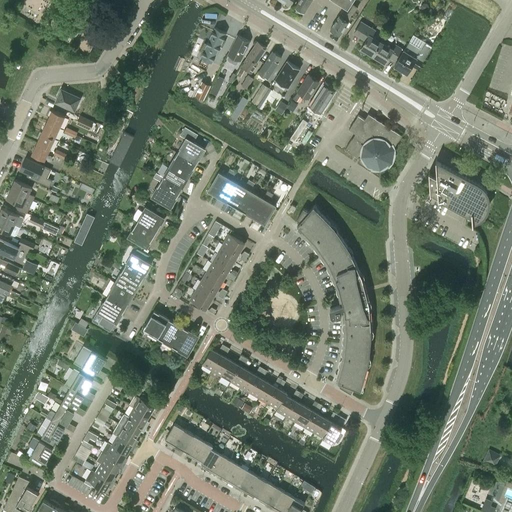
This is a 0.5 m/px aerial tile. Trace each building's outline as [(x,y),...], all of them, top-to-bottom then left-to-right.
[(302,11),(304,12),(311,0),(298,0),(295,6),(298,8),(298,10),(301,11),(302,11)] [(332,0),(347,9),(353,0),(332,0)] [(339,15),(330,29),(332,30),(331,30),(335,33),(336,33),(339,35),(358,7),(353,4),(348,12),(346,12),(343,17),(339,15)] [(372,36),(375,30),(361,21),(355,31),(362,35),(360,37),(365,40),(361,48),(372,55),(381,41),(372,36)] [(226,40),(223,39),(226,32),(215,27),(207,44),(204,43),(201,49),(203,50),(200,57),(212,62),(220,46),(222,47),(226,40)] [(227,55),(229,55),(228,59),(228,61),(235,64),(237,63),(238,60),(240,61),(250,41),(237,34),(227,55)] [(409,41),(394,66),(395,66),(407,73),(407,72),(412,65),(416,58),(423,62),(432,47),(425,42),(413,35),(409,41)] [(258,62),(257,62),(267,46),(258,40),(241,65),(252,72),(253,69),(256,65),(258,62)] [(381,41),(372,55),(384,63),(388,56),(395,60),(402,48),(396,44),(393,49),(381,41)] [(259,71),(267,77),(282,56),(273,50),(259,71)] [(287,60),(275,79),(287,88),(300,68),(287,60)] [(228,80),(232,82),(237,74),(233,72),(228,80)] [(241,85),(247,89),(254,78),(248,74),(241,85)] [(308,74),(293,98),(297,100),(301,93),(308,98),(319,81),(308,74)] [(205,98),(211,86),(203,82),(197,94),(205,98)] [(256,93),(262,97),(269,87),(263,83),(256,93)] [(322,103),(325,105),(334,91),(323,84),(309,105),(314,108),(315,106),(318,108),(322,103)] [(212,87),(210,92),(216,95),(219,90),(212,87)] [(74,110),(79,98),(62,90),(56,101),(74,110)] [(281,115),(287,106),(281,101),(275,111),(281,115)] [(287,107),(292,110),(296,104),(291,101),(287,107)] [(238,115),(243,108),(237,105),(233,112),(238,115)] [(47,121),(59,127),(65,116),(53,110),(47,121)] [(388,165),(389,166),(392,162),(393,160),(394,158),(395,155),(395,152),(395,148),(394,146),(402,135),(374,117),(372,120),(372,121),(368,122),(368,121),(358,114),(349,128),(355,133),(345,148),(361,159),(361,158),(362,158),(363,160),(364,162),(366,164),(368,166),(371,167),(372,167),(371,168),(373,169),(376,169),(380,169),(382,168),(385,167),(388,165)] [(85,128),(89,130),(93,122),(80,116),(78,122),(86,126),(85,128)] [(43,131),(55,137),(59,127),(47,121),(43,131)] [(196,163),(198,160),(205,148),(193,141),(197,134),(185,127),(181,134),(186,137),(177,152),(196,163)] [(37,142),(50,148),(55,137),(43,131),(37,142)] [(134,136),(125,132),(110,162),(119,166),(134,136)] [(50,148),(37,142),(32,154),(44,159),(50,148)] [(169,167),(188,178),(196,163),(177,152),(169,167)] [(52,180),(47,177),(51,169),(26,157),(20,170),(29,174),(28,177),(37,181),(49,187),(52,180)] [(436,159),(437,175),(437,179),(430,175),(430,171),(429,171),(430,193),(431,193),(431,192),(438,196),(438,198),(439,198),(439,197),(467,212),(467,211),(472,214),(473,223),(473,220),(476,220),(479,218),(482,216),(484,214),(486,211),(488,208),(489,204),(489,201),(488,198),(488,194),(486,191),(484,188),(482,186),(479,184),(437,161),(437,159),(436,159)] [(160,181),(179,192),(188,178),(169,167),(160,181)] [(208,190),(218,196),(233,170),(230,168),(225,176),(219,172),(208,190)] [(236,172),(233,170),(218,196),(227,201),(238,183),(231,179),(236,172)] [(11,188),(33,199),(34,196),(29,193),(32,186),(15,179),(11,188)] [(238,183),(227,201),(236,207),(252,181),(248,179),(244,187),(238,183)] [(170,207),(179,192),(160,181),(152,196),(170,207)] [(252,181),(236,207),(246,212),(256,194),(250,190),(255,183),(252,181)] [(33,199),(11,188),(6,198),(15,202),(12,206),(27,213),(33,199)] [(256,194),(246,212),(255,218),(269,194),(270,192),(267,190),(263,198),(256,194)] [(49,198),(57,202),(59,197),(51,194),(49,198)] [(269,194),(255,218),(265,223),(268,218),(271,220),(282,202),(269,194)] [(137,221),(156,232),(164,217),(146,206),(137,221)] [(0,212),(0,217),(21,227),(22,224),(16,221),(19,215),(3,207),(0,212)] [(315,211),(311,208),(309,211),(303,208),(297,219),(300,221),(297,224),(315,242),(328,262),(339,284),(340,289),(343,301),(329,306),(331,314),(332,316),(334,316),(341,315),(340,307),(340,306),(344,305),(345,308),(347,333),(344,357),(338,381),(341,382),(340,385),(339,386),(351,392),(354,387),(358,388),(360,384),(362,384),(369,361),(372,333),(369,304),(364,284),(362,276),(350,250),(334,226),(317,209),(315,211)] [(94,217),(87,214),(74,241),(82,244),(94,217)] [(45,221),(32,215),(30,221),(42,226),(45,221)] [(21,227),(0,217),(0,228),(10,234),(13,227),(19,230),(21,227)] [(147,247),(156,232),(137,221),(128,236),(147,247)] [(223,243),(239,253),(245,243),(229,233),(223,243)] [(22,237),(20,243),(33,249),(35,243),(22,237)] [(0,250),(14,258),(19,247),(0,238),(0,250)] [(239,253),(223,243),(218,252),(234,261),(239,253)] [(132,252),(124,267),(142,278),(151,263),(144,259),(147,254),(137,248),(134,253),(132,252)] [(234,261),(218,252),(212,261),(228,271),(234,261)] [(15,276),(20,268),(8,262),(0,257),(0,263),(6,266),(4,270),(15,276)] [(228,271),(212,261),(207,271),(223,280),(228,271)] [(124,267),(115,282),(134,293),(142,278),(124,267)] [(223,280),(207,271),(201,280),(217,290),(223,280)] [(12,285),(0,279),(0,286),(9,291),(12,285)] [(196,289),(212,298),(217,290),(201,280),(196,289)] [(115,282),(107,296),(125,307),(134,293),(115,282)] [(9,291),(0,286),(0,291),(7,295),(9,291)] [(179,298),(182,293),(181,290),(176,287),(172,294),(179,298)] [(206,309),(212,298),(196,289),(190,299),(206,309)] [(107,296),(98,311),(104,314),(98,324),(110,330),(115,321),(117,322),(125,307),(107,296)] [(158,337),(169,318),(154,309),(143,328),(158,337)] [(81,317),(78,322),(85,327),(88,322),(81,317)] [(172,346),(184,327),(169,318),(158,337),(172,346)] [(80,324),(75,321),(71,329),(76,331),(80,324)] [(198,335),(184,327),(172,346),(187,354),(198,335)] [(83,345),(73,362),(82,367),(94,374),(97,369),(98,370),(105,358),(92,350),(83,345)] [(212,370),(221,354),(211,348),(202,364),(212,370)] [(221,354),(212,370),(221,375),(230,359),(221,354)] [(231,381),(240,365),(230,359),(221,375),(231,381)] [(249,370),(240,365),(231,381),(239,386),(249,370)] [(249,370),(239,386),(249,392),(259,376),(249,370)] [(85,390),(86,391),(93,379),(80,371),(70,387),(82,394),(85,390)] [(258,397),(268,381),(259,376),(249,392),(258,397)] [(268,381),(258,397),(268,403),(277,387),(268,381)] [(84,395),(82,394),(70,387),(61,404),(73,410),(75,406),(77,407),(84,395)] [(287,394),(286,394),(287,392),(277,387),(268,403),(277,408),(278,409),(287,394)] [(48,397),(38,392),(34,398),(44,403),(48,397)] [(129,404),(134,407),(149,416),(151,411),(155,413),(158,408),(147,401),(148,400),(141,396),(140,397),(135,394),(129,404)] [(276,410),(286,415),(295,399),(287,394),(278,409),(277,408),(276,410)] [(295,399),(286,415),(296,421),(305,405),(295,399)] [(103,407),(111,412),(114,408),(105,403),(103,407)] [(74,411),(73,410),(61,404),(56,412),(52,410),(50,410),(46,416),(63,426),(66,422),(67,423),(74,411)] [(313,410),(305,405),(296,421),(304,426),(313,410)] [(128,416),(147,427),(148,424),(145,422),(149,416),(134,407),(128,416)] [(313,410),(304,426),(314,432),(323,416),(313,410)] [(124,413),(118,423),(138,434),(142,428),(145,430),(147,427),(128,416),(124,413)] [(65,427),(63,426),(46,416),(37,432),(42,435),(42,436),(53,443),(57,438),(58,439),(65,427)] [(103,426),(105,422),(97,416),(94,420),(103,426)] [(323,437),(332,421),(323,416),(314,432),(323,437)] [(343,434),(339,432),(342,427),(332,421),(323,437),(333,443),(334,440),(337,442),(343,434)] [(118,423),(113,432),(117,435),(136,445),(138,442),(134,440),(138,434),(118,423)] [(173,447),(184,429),(174,423),(165,438),(168,440),(167,443),(173,447)] [(182,448),(183,449),(192,433),(184,429),(173,447),(180,451),(182,448)] [(202,439),(192,433),(183,449),(187,451),(185,454),(192,457),(202,439)] [(117,435),(112,444),(127,453),(131,447),(134,448),(136,445),(117,435)] [(46,459),(53,448),(33,436),(28,445),(34,448),(29,457),(41,464),(44,459),(46,459)] [(201,460),(211,444),(202,439),(192,457),(199,462),(201,459),(201,460)] [(108,441),(102,450),(107,453),(106,453),(125,464),(127,461),(123,459),(127,453),(112,444),(108,441)] [(211,444),(201,460),(203,460),(201,463),(204,465),(202,467),(209,471),(220,453),(211,448),(213,445),(211,444)] [(489,448),(483,460),(495,466),(501,454),(489,448)] [(102,450),(96,460),(101,463),(101,462),(116,471),(120,465),(123,467),(125,464),(106,453),(107,453),(102,450)] [(218,473),(220,474),(229,458),(220,453),(209,471),(216,475),(218,473)] [(229,458),(220,474),(223,475),(221,478),(228,482),(238,464),(229,458)] [(96,471),(95,472),(114,483),(116,479),(113,478),(116,471),(101,462),(101,463),(96,471)] [(238,464),(228,482),(235,486),(236,484),(238,485),(248,469),(238,464)] [(91,469),(85,479),(90,481),(105,490),(109,484),(112,486),(114,483),(95,472),(96,471),(91,469)] [(246,493),(257,475),(248,469),(238,485),(241,487),(240,489),(246,493)] [(31,481),(20,476),(19,475),(16,482),(10,494),(4,509),(9,511),(29,511),(30,511),(28,510),(30,506),(39,492),(33,488),(28,485),(31,481)] [(255,495),(257,496),(266,480),(257,475),(246,493),(254,497),(255,495)] [(275,485),(266,480),(257,496),(260,497),(259,500),(265,504),(275,485)] [(276,507),(286,491),(275,485),(265,504),(272,508),(274,506),(276,507)] [(286,491),(276,507),(279,508),(277,511),(279,511),(285,511),(295,497),(286,491)] [(295,497),(285,511),(299,511),(305,503),(295,497)] [(44,498),(35,511),(48,511),(55,501),(52,499),(50,502),(44,498)] [(61,511),(63,509),(57,506),(58,502),(55,501),(48,511),(61,511)] [(481,510),(487,511),(493,511),(495,508),(484,503),(481,510)]
